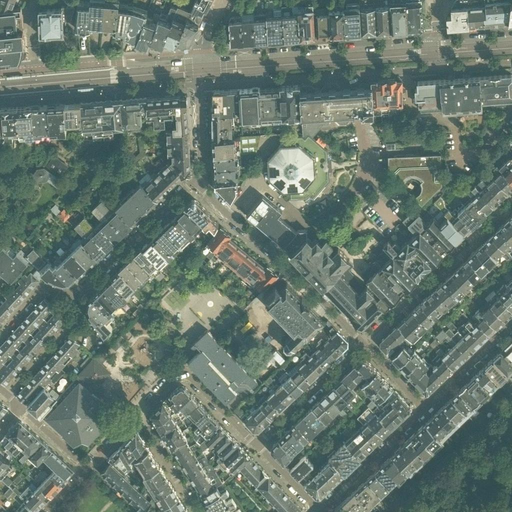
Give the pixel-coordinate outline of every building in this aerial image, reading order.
[(0,0),(0,9),(11,8),(14,0),(0,0)] [(89,26),(102,27),(104,0),(90,0),(90,2),(89,26)] [(104,0),(102,27),(114,29),(118,4),(118,0),(104,0)] [(194,0),(190,9),(197,13),(197,12),(202,14),(203,16),(206,9),(207,10),(209,7),(208,5),(210,0),(194,0)] [(358,0),(359,3),(360,9),(362,34),(377,33),(375,7),(374,0),(358,0)] [(389,0),(390,6),(392,32),(399,32),(399,31),(408,31),(406,0),(389,0)] [(421,0),(411,0),(406,0),(408,31),(413,31),(413,30),(421,30),(423,27),(421,0)] [(467,26),(465,3),(465,2),(467,0),(455,0),(454,2),(451,8),(451,17),(447,17),(448,28),(467,26)] [(484,0),(467,0),(465,2),(465,3),(467,26),(485,25),(485,5),(484,0)] [(484,0),(485,5),(485,25),(508,23),(511,2),(510,2),(493,3),(492,0),(484,0)] [(89,30),(89,26),(90,2),(78,1),(75,18),(76,30),(80,29),(80,30),(82,31),(87,32),(87,31),(89,30)] [(346,10),(344,11),(346,35),(362,34),(360,9),(359,3),(346,4),(346,10)] [(114,33),(125,34),(131,9),(133,6),(118,4),(114,29),(114,33)] [(307,7),(298,8),(300,38),(301,38),(305,38),(310,38),(310,37),(315,37),(314,14),(316,14),(317,37),(330,36),(329,9),(314,10),(313,7),(313,4),(307,4),(307,7)] [(329,5),(329,9),(330,36),(345,35),(346,35),(344,11),(343,4),(329,5)] [(281,7),(281,9),(284,39),(285,39),(293,38),(293,39),(300,38),(298,8),(298,5),(281,7)] [(40,34),(40,35),(40,36),(43,38),(48,38),(50,35),(62,34),(63,34),(63,33),(63,29),(63,24),(65,24),(65,21),(70,21),(74,6),(61,7),(62,9),(39,10),(40,29),(39,29),(39,30),(40,30),(40,34)] [(135,45),(145,16),(147,11),(133,6),(131,9),(125,34),(125,37),(128,38),(127,40),(128,43),(135,45)] [(164,42),(172,45),(175,46),(177,43),(189,12),(177,6),(176,9),(164,42)] [(390,6),(375,7),(377,33),(392,32),(390,6)] [(20,7),(11,8),(0,9),(0,62),(1,63),(20,61),(21,57),(22,55),(23,53),(23,51),(24,48),(24,46),(24,43),(20,7)] [(160,15),(148,47),(156,50),(158,45),(161,46),(162,47),(164,42),(176,9),(171,7),(167,17),(160,15)] [(148,48),(148,47),(160,15),(162,10),(156,8),(152,18),(145,16),(135,45),(136,47),(142,49),(144,48),(144,46),(148,48),(147,48),(148,48)] [(266,12),(266,15),(268,41),(275,40),(283,39),(284,39),(281,9),(272,10),(272,12),(266,12)] [(190,11),(189,12),(177,43),(184,46),(189,44),(194,33),(199,24),(203,16),(202,14),(197,12),(197,13),(196,15),(190,11)] [(241,17),(240,17),(242,43),(243,43),(243,42),(251,42),(255,42),(254,16),(253,13),(241,14),(241,17)] [(266,15),(254,16),(255,42),(259,41),(268,40),(268,41),(266,15)] [(242,43),(240,17),(231,17),(229,21),(230,43),(239,43),(242,43)] [(463,79),(459,79),(461,103),(460,103),(461,112),(482,111),(481,106),(481,105),(479,77),(469,78),(469,75),(463,75),(463,79)] [(490,77),(479,77),(481,105),(491,104),(492,107),(508,106),(508,100),(511,99),(511,80),(511,75),(500,76),(500,75),(489,76),(490,77)] [(443,109),(442,109),(442,114),(461,112),(460,103),(461,103),(459,79),(454,79),(454,76),(448,77),(448,80),(440,80),(443,109)] [(378,82),(368,83),(370,97),(372,97),(374,113),(390,112),(387,79),(378,80),(378,82)] [(396,79),(387,79),(390,112),(402,111),(402,80),(396,81),(396,79)] [(421,111),(442,109),(443,109),(440,80),(417,82),(418,89),(415,89),(416,105),(419,104),(419,106),(420,106),(421,111)] [(311,86),(299,87),(302,125),(303,136),(305,137),(308,134),(312,137),(323,125),(327,125),(329,123),(329,119),(335,119),(335,120),(339,124),(346,123),(350,119),(350,112),(361,111),(365,122),(374,121),(374,117),(374,113),(372,97),(370,97),(368,83),(361,83),(357,88),(340,89),(340,87),(335,83),(326,84),(318,92),(311,86)] [(261,119),(264,119),(268,103),(267,89),(259,89),(259,88),(258,88),(258,86),(253,87),(253,89),(239,90),(240,106),(240,109),(240,114),(240,117),(241,117),(241,120),(250,120),(261,119)] [(268,103),(264,119),(273,118),(273,122),(282,121),(283,122),(283,124),(292,124),(301,123),(301,125),(302,125),(299,87),(299,86),(280,87),(280,88),(267,89),(268,103)] [(233,114),(240,114),(240,109),(240,106),(239,90),(239,89),(220,91),(219,89),(215,89),(213,91),(212,91),(213,116),(233,114)] [(174,125),(174,129),(188,128),(186,104),(186,97),(186,96),(185,95),(180,95),(179,95),(172,96),(171,96),(173,118),(177,118),(177,124),(174,125)] [(164,119),(173,118),(171,96),(161,97),(161,96),(159,97),(160,115),(159,115),(160,125),(165,124),(164,119)] [(147,126),(160,125),(159,115),(160,115),(159,97),(156,97),(146,98),(147,110),(144,117),(147,118),(147,126)] [(123,127),(124,127),(124,132),(141,130),(140,121),(142,121),(144,117),(147,110),(146,98),(145,98),(136,99),(131,99),(121,100),(123,127)] [(113,128),(123,127),(121,100),(120,100),(111,101),(100,102),(103,132),(104,138),(114,137),(113,128)] [(101,137),(103,132),(100,102),(91,102),(91,103),(82,103),(81,103),(82,123),(83,130),(78,131),(79,136),(84,136),(84,139),(101,137)] [(80,123),(82,123),(81,103),(80,103),(79,103),(76,104),(76,103),(75,104),(64,105),(64,104),(66,122),(80,121),(80,123)] [(66,131),(66,122),(64,104),(56,105),(48,105),(48,106),(47,106),(50,132),(50,134),(60,133),(60,131),(66,131)] [(26,140),(26,137),(32,137),(32,139),(32,141),(35,141),(34,135),(31,106),(24,107),(17,108),(19,135),(20,140),(26,140)] [(43,132),(50,132),(47,106),(39,106),(31,106),(34,135),(43,134),(43,132)] [(13,136),(19,135),(17,108),(9,108),(2,109),(6,143),(8,143),(7,141),(7,139),(13,138),(13,136)] [(213,123),(213,127),(233,125),(233,114),(213,116),(213,117),(212,118),(212,121),(213,123)] [(213,137),(213,138),(234,137),(233,125),(213,127),(213,132),(212,133),(212,136),(213,137)] [(167,135),(167,142),(189,141),(189,133),(188,133),(188,129),(188,128),(174,129),(165,130),(165,135),(167,135)] [(305,137),(303,136),(286,137),(286,145),(283,145),(280,145),(278,147),(269,157),(267,160),(267,163),(268,176),(269,179),(271,181),(279,189),(281,190),(283,192),(286,192),(289,192),(290,200),(306,199),(308,196),(313,200),(329,181),(329,172),(328,172),(328,174),(323,174),(323,166),(322,160),(328,159),(327,150),(312,137),(308,134),(305,137)] [(214,156),(214,157),(241,154),(256,153),(260,135),(234,137),(213,138),(213,151),(214,151),(214,156)] [(168,155),(172,155),(189,154),(190,154),(189,146),(189,145),(188,145),(188,142),(189,142),(189,141),(167,142),(165,142),(166,148),(168,148),(168,155)] [(499,152),(498,152),(496,150),(483,150),(484,160),(491,160),(499,152)] [(114,158),(127,170),(131,166),(118,154),(114,158)] [(173,160),(170,162),(183,175),(190,168),(190,160),(190,159),(189,159),(189,154),(172,155),(173,160)] [(215,164),(215,168),(239,166),(238,166),(237,162),(242,162),(241,154),(214,157),(214,164),(215,164)] [(402,185),(403,184),(404,183),(404,182),(405,181),(406,180),(407,179),(408,179),(409,178),(410,178),(411,177),(412,177),(413,177),(415,178),(416,178),(417,178),(418,179),(419,180),(420,181),(420,182),(421,183),(421,184),(422,185),(422,186),(422,188),(422,189),(421,190),(421,191),(420,192),(419,193),(418,194),(417,195),(416,195),(415,196),(414,196),(413,197),(421,204),(442,184),(440,154),(440,155),(432,155),(432,154),(425,155),(425,156),(421,156),(421,155),(410,155),(404,155),(388,156),(388,171),(389,171),(402,185)] [(47,166),(56,173),(61,176),(69,166),(54,155),(47,166)] [(104,167),(110,173),(119,164),(113,158),(104,167)] [(331,159),(328,159),(322,160),(323,166),(323,174),(328,174),(328,172),(329,172),(332,172),(331,159)] [(158,168),(160,169),(174,183),(176,181),(177,181),(183,175),(170,162),(169,161),(163,166),(162,164),(158,168)] [(511,167),(505,161),(498,167),(499,168),(511,181),(511,167)] [(498,174),(494,177),(508,192),(511,187),(511,181),(499,168),(498,167),(496,165),(493,168),(498,174)] [(215,181),(237,179),(238,179),(238,174),(239,174),(239,166),(215,168),(214,168),(215,176),(215,180),(215,181)] [(30,179),(24,187),(31,192),(38,182),(39,182),(47,181),(57,188),(62,181),(52,174),(44,169),(37,170),(33,176),(30,179)] [(153,172),(150,176),(152,177),(165,191),(168,189),(169,189),(174,184),(174,183),(160,169),(155,174),(153,172)] [(489,172),(482,179),(487,184),(501,199),(508,192),(494,177),(489,172)] [(139,181),(141,183),(158,199),(160,197),(166,192),(165,191),(152,177),(150,176),(148,173),(139,181)] [(93,182),(97,186),(106,178),(102,174),(93,182)] [(479,183),(475,186),(493,205),(501,199),(487,184),(482,179),(477,174),(474,178),(479,183)] [(237,179),(215,181),(215,186),(231,202),(238,190),(237,179)] [(122,201),(116,207),(132,224),(158,199),(141,183),(134,189),(132,187),(120,199),(122,201)] [(467,193),(472,198),(486,213),(493,205),(475,186),(467,193)] [(453,215),(445,206),(442,195),(436,201),(434,203),(440,209),(444,214),(464,234),(472,226),(457,211),(453,215)] [(291,253),(291,254),(307,238),(307,230),(297,230),(296,232),(278,217),(282,212),(263,196),(246,215),(250,218),(291,253)] [(472,198),(465,205),(479,219),(486,213),(472,198)] [(188,204),(185,207),(203,226),(206,228),(208,230),(208,231),(212,228),(214,230),(218,224),(196,200),(195,199),(193,199),(191,200),(191,201),(191,200),(191,201),(188,204),(187,204),(188,204)] [(102,200),(97,205),(123,233),(132,224),(116,207),(112,211),(102,200)] [(51,208),(57,214),(62,209),(56,203),(51,208)] [(102,220),(98,224),(101,227),(115,241),(123,233),(97,205),(94,207),(92,209),(102,220)] [(455,209),(457,211),(472,226),(479,219),(465,205),(459,211),(456,208),(455,209)] [(176,215),(177,215),(186,225),(182,229),(191,238),(203,226),(185,207),(176,215)] [(58,214),(63,221),(70,215),(65,208),(58,214)] [(404,219),(416,233),(440,257),(443,254),(447,250),(456,241),(444,229),(434,217),(426,224),(421,218),(422,217),(415,210),(412,214),(411,213),(404,219)] [(75,217),(79,222),(106,249),(115,241),(101,227),(98,224),(95,227),(84,217),(83,218),(78,214),(75,217)] [(448,225),(444,229),(456,241),(464,234),(444,214),(441,217),(448,225)] [(172,219),(164,227),(182,245),(188,239),(189,240),(191,238),(182,229),(186,225),(177,215),(173,219),(172,219)] [(85,237),(81,240),(98,257),(106,249),(79,222),(77,224),(75,226),(85,237)] [(511,228),(506,222),(499,228),(511,242),(511,228)] [(164,227),(156,235),(165,245),(161,249),(170,258),(182,245),(164,227)] [(210,259),(212,257),(228,238),(230,236),(226,232),(226,231),(223,228),(221,228),(220,227),(220,228),(205,246),(212,251),(207,257),(210,259)] [(498,229),(491,235),(505,250),(509,246),(511,248),(511,242),(499,228),(499,229),(498,229)] [(383,244),(393,255),(417,279),(421,275),(427,269),(431,265),(440,257),(416,233),(408,240),(401,247),(395,241),(392,244),(388,240),(383,244)] [(142,248),(161,267),(170,258),(161,249),(165,245),(156,235),(155,236),(151,240),(151,239),(142,248)] [(491,235),(483,244),(497,259),(502,253),(509,261),(511,257),(505,250),(491,235)] [(79,238),(69,247),(88,266),(98,257),(81,240),(79,238)] [(216,258),(223,264),(238,246),(237,245),(237,243),(233,241),(232,241),(228,238),(212,257),(215,259),(216,258)] [(291,254),(326,290),(343,275),(353,265),(349,260),(338,248),(337,249),(335,250),(336,251),(332,254),(328,250),(332,246),(325,239),(321,243),(317,238),(312,243),(308,238),(307,238),(291,254)] [(37,269),(44,275),(48,278),(54,282),(63,284),(68,283),(69,283),(70,283),(70,282),(53,266),(44,258),(33,246),(23,256),(7,242),(2,247),(0,249),(0,287),(2,286),(5,277),(11,282),(28,263),(27,262),(28,260),(34,265),(37,268),(37,269)] [(483,244),(475,251),(490,266),(494,263),(497,266),(501,263),(497,259),(483,244)] [(232,266),(235,268),(247,253),(243,250),(243,249),(240,246),(238,246),(223,264),(229,269),(232,266)] [(69,247),(60,256),(79,275),(88,266),(69,247)] [(140,250),(134,256),(152,275),(157,270),(159,272),(163,269),(161,267),(142,248),(141,248),(140,250)] [(475,251),(468,258),(482,274),(490,266),(475,251)] [(232,271),(242,279),(257,261),(256,260),(256,259),(252,256),(251,256),(247,253),(235,268),(232,271)] [(367,281),(369,283),(381,296),(377,300),(383,306),(386,308),(389,305),(390,305),(401,294),(405,290),(417,279),(393,255),(385,263),(380,258),(371,267),(376,272),(367,281)] [(56,263),(53,266),(70,282),(71,281),(78,276),(79,275),(60,256),(55,261),(56,263)] [(132,257),(127,263),(145,282),(149,278),(151,280),(154,277),(152,275),(134,256),(132,257)] [(468,258),(460,265),(475,281),(479,277),(483,281),(487,278),(482,274),(468,258)] [(251,287),(252,285),(267,267),(267,266),(266,268),(262,265),(262,264),(258,261),(257,261),(242,279),(248,284),(251,287)] [(119,270),(137,289),(142,285),(143,286),(147,283),(145,282),(127,263),(126,263),(125,264),(119,270)] [(191,267),(186,263),(180,269),(182,271),(184,274),(185,274),(191,267)] [(460,265),(449,276),(464,291),(469,295),(472,292),(468,287),(475,281),(460,265)] [(267,267),(252,285),(261,292),(264,289),(278,275),(273,271),(273,270),(270,267),(268,267),(267,267)] [(25,274),(22,278),(32,288),(39,280),(44,275),(37,269),(33,274),(31,272),(28,276),(25,274)] [(111,278),(110,279),(128,298),(138,289),(137,289),(119,270),(113,276),(111,278)] [(343,275),(326,290),(362,327),(383,306),(377,300),(381,296),(369,283),(359,292),(343,275)] [(449,276),(442,282),(459,300),(461,302),(465,299),(460,294),(464,291),(449,276)] [(21,283),(17,287),(26,295),(32,288),(22,278),(18,281),(21,283)] [(101,287),(120,307),(128,298),(110,279),(109,279),(107,281),(101,287)] [(435,290),(449,305),(452,307),(459,300),(442,282),(435,290)] [(301,298),(300,297),(286,283),(280,289),(276,284),(264,296),(267,299),(269,301),(268,301),(267,300),(266,302),(267,302),(266,303),(293,331),(286,339),(286,340),(284,342),(283,341),(283,342),(284,343),(283,346),(282,346),(283,347),(284,347),(286,349),(286,350),(287,350),(287,349),(290,349),(290,350),(291,350),(291,349),(293,347),(294,347),(304,338),(305,337),(306,336),(307,337),(324,321),(309,306),(309,305),(302,298),(301,298)] [(504,284),(496,292),(511,309),(511,291),(508,287),(504,284)] [(12,289),(8,293),(19,302),(26,295),(17,287),(14,291),(12,289)] [(93,297),(113,317),(116,314),(114,312),(120,307),(101,287),(95,293),(96,294),(93,297)] [(435,290),(427,297),(442,312),(449,305),(435,290)] [(487,301),(490,304),(505,319),(511,312),(511,309),(496,292),(487,301)] [(7,298),(4,302),(12,310),(19,302),(8,293),(5,296),(7,298)] [(238,302),(239,301),(241,299),(236,295),(233,298),(231,300),(236,304),(238,302)] [(267,299),(264,296),(255,304),(259,307),(267,299)] [(113,317),(93,297),(91,298),(89,300),(88,302),(87,306),(87,308),(87,309),(89,313),(104,335),(110,342),(113,339),(111,337),(109,336),(106,333),(112,328),(107,322),(113,317)] [(427,297),(419,304),(434,320),(442,312),(427,297)] [(44,298),(37,306),(46,314),(49,310),(52,312),(55,308),(53,306),(44,298)] [(137,307),(140,311),(142,308),(147,304),(144,301),(137,307)] [(239,301),(238,302),(236,304),(243,310),(246,307),(239,301)] [(0,305),(0,311),(6,317),(12,310),(4,302),(1,306),(0,305)] [(419,304),(412,311),(427,327),(434,320),(419,304)] [(490,304),(482,312),(496,327),(505,319),(490,304)] [(132,307),(138,313),(140,311),(137,307),(134,305),(132,307)] [(37,306),(30,314),(41,323),(45,319),(43,317),(46,314),(37,306)] [(57,310),(55,308),(52,312),(54,314),(51,318),(59,325),(66,318),(57,310)] [(477,322),(489,334),(496,327),(482,312),(479,309),(475,313),(480,319),(477,322)] [(456,313),(465,322),(483,341),(489,334),(477,322),(474,325),(469,320),(469,319),(463,312),(462,313),(459,310),(456,313)] [(412,311),(405,318),(420,333),(427,327),(412,311)] [(30,314),(24,321),(32,329),(36,325),(38,327),(41,323),(30,314)] [(45,319),(41,323),(52,333),(59,325),(51,318),(47,321),(45,319)] [(405,318),(397,325),(411,339),(412,340),(420,333),(405,318)] [(448,319),(440,326),(468,355),(475,348),(458,329),(448,319)] [(24,321),(17,328),(28,338),(31,334),(29,332),(32,329),(24,321)] [(465,322),(458,329),(475,348),(483,341),(465,322)] [(37,333),(45,340),(52,333),(41,323),(38,327),(40,329),(37,333)] [(397,325),(391,331),(401,341),(404,338),(408,342),(411,339),(397,325)] [(334,334),(330,338),(342,351),(347,346),(348,341),(347,341),(333,326),(329,330),(334,334)] [(446,346),(448,349),(460,362),(468,355),(440,326),(433,333),(441,342),(445,338),(452,346),(450,348),(447,345),(446,346)] [(17,328),(10,336),(19,343),(22,340),(25,342),(28,338),(17,328)] [(198,352),(188,362),(226,402),(237,391),(242,391),(245,395),(258,383),(207,330),(191,345),(192,346),(193,346),(194,346),(194,348),(198,352)] [(391,331),(385,337),(398,351),(401,348),(398,344),(401,341),(391,331)] [(31,334),(28,338),(39,348),(45,340),(37,333),(34,336),(31,334)] [(110,346),(115,351),(126,340),(121,335),(110,346)] [(10,336),(4,343),(15,353),(18,349),(16,347),(19,343),(10,336)] [(71,336),(64,344),(75,354),(82,346),(71,336)] [(380,346),(391,358),(398,351),(385,337),(381,341),(380,342),(380,346)] [(24,347),(32,355),(39,348),(28,338),(25,342),(27,344),(24,347)] [(318,341),(318,342),(334,358),(342,351),(330,338),(326,342),(322,338),(318,341)] [(435,351),(437,352),(453,369),(460,362),(448,349),(445,353),(437,345),(438,343),(435,339),(430,344),(435,351)] [(511,340),(501,351),(511,362),(511,340)] [(318,349),(314,353),(326,366),(334,358),(318,342),(316,343),(318,345),(316,346),(318,349)] [(4,343),(0,346),(0,353),(5,358),(9,354),(11,357),(15,353),(4,343)] [(57,351),(66,359),(69,355),(71,357),(75,354),(64,344),(57,351)] [(399,366),(411,354),(407,350),(403,346),(401,348),(398,351),(391,358),(396,363),(399,366)] [(18,349),(15,353),(25,362),(32,355),(24,347),(20,351),(18,349)] [(50,359),(61,369),(65,364),(63,362),(66,359),(57,351),(50,359)] [(406,373),(421,358),(417,354),(414,351),(411,354),(399,366),(406,373),(405,373),(406,373)] [(436,364),(433,367),(435,370),(430,376),(437,384),(453,369),(437,352),(435,351),(431,355),(433,358),(431,360),(436,364)] [(492,359),(508,375),(511,379),(511,362),(501,351),(492,359)] [(13,359),(10,362),(18,370),(25,362),(15,353),(11,357),(13,359)] [(305,353),(302,356),(318,373),(326,366),(314,353),(310,357),(305,353)] [(105,359),(100,354),(95,358),(94,358),(57,399),(52,405),(55,408),(47,416),(47,417),(59,429),(61,428),(64,430),(65,431),(63,434),(74,444),(82,438),(88,442),(96,432),(97,431),(107,421),(103,415),(108,406),(98,397),(104,389),(99,385),(110,372),(100,364),(105,359)] [(318,373),(302,356),(300,357),(302,360),(296,365),(311,380),(318,373)] [(406,373),(413,381),(428,366),(421,358),(406,373)] [(55,376),(58,379),(65,372),(61,369),(50,359),(44,366),(52,374),(56,370),(58,372),(55,376)] [(483,368),(499,384),(508,375),(492,359),(483,368)] [(361,360),(355,366),(365,376),(368,380),(377,371),(366,360),(361,360)] [(62,369),(65,372),(72,364),(69,361),(62,369)] [(5,364),(1,367),(12,377),(18,370),(10,362),(7,366),(5,364)] [(430,364),(428,366),(413,381),(420,387),(419,388),(420,388),(424,392),(429,392),(437,384),(430,376),(435,370),(433,367),(430,364)] [(283,383),(295,396),(303,388),(288,373),(284,368),(281,365),(278,368),(282,372),(281,373),(287,379),(283,383)] [(296,365),(288,373),(303,388),(311,380),(296,365)] [(37,373),(48,383),(50,381),(52,383),(53,382),(55,383),(58,379),(55,376),(52,379),(50,377),(52,374),(44,366),(37,373)] [(355,366),(349,372),(362,386),(364,383),(361,380),(365,376),(355,366)] [(1,367),(0,368),(0,373),(0,380),(5,385),(12,377),(1,367)] [(490,391),(493,388),(495,389),(500,384),(499,384),(483,368),(478,373),(478,372),(475,375),(475,376),(490,391)] [(370,394),(384,380),(385,379),(381,376),(377,371),(368,380),(364,383),(362,386),(370,394)] [(349,372),(342,378),(352,389),(355,386),(358,389),(362,386),(349,372)] [(42,385),(44,387),(48,383),(37,373),(30,381),(39,389),(42,385)] [(466,384),(481,399),(481,400),(481,399),(485,403),(493,395),(490,391),(475,376),(466,384)] [(269,377),(265,381),(287,403),(295,396),(283,383),(279,387),(276,384),(274,386),(271,383),(273,381),(269,377)] [(342,378),(334,386),(348,400),(356,393),(352,389),(342,378)] [(367,405),(369,407),(371,409),(385,395),(393,388),(389,384),(384,380),(370,394),(374,399),(367,405)] [(30,381),(24,388),(34,398),(38,394),(36,392),(39,389),(30,381)] [(287,403),(265,381),(263,383),(267,387),(269,387),(271,389),(269,391),(271,394),(267,398),(279,411),(287,403)] [(459,391),(473,406),(481,399),(466,384),(459,391)] [(334,386),(327,393),(341,407),(345,403),(352,411),(355,408),(348,400),(334,386)] [(44,413),(47,416),(55,408),(52,405),(57,399),(44,387),(38,394),(34,398),(31,402),(27,405),(37,415),(37,414),(40,417),(44,413)] [(178,387),(171,393),(181,404),(191,394),(184,387),(185,387),(178,387)] [(29,400),(31,402),(34,398),(24,388),(16,396),(25,403),(29,400)] [(393,388),(385,395),(391,401),(405,416),(405,415),(410,411),(410,406),(393,388)] [(451,399),(465,413),(469,417),(473,421),(476,417),(475,416),(479,412),(473,406),(459,391),(451,399)] [(171,393),(167,397),(176,409),(181,404),(171,393)] [(327,393),(319,400),(333,415),(337,411),(344,418),(348,415),(341,407),(327,393)] [(176,409),(177,411),(178,413),(179,416),(182,419),(189,413),(199,403),(191,394),(181,404),(176,409)] [(265,395),(258,402),(272,417),(279,411),(267,398),(265,395)] [(150,415),(156,424),(177,411),(176,409),(167,397),(166,398),(150,415)] [(443,406),(457,422),(465,413),(451,399),(446,403),(442,406),(443,406)] [(319,400),(312,407),(326,422),(330,418),(337,426),(340,422),(338,420),(333,415),(319,400)] [(383,408),(398,422),(403,417),(405,416),(391,401),(383,408)] [(249,410),(251,413),(264,426),(272,417),(258,402),(249,410)] [(194,420),(196,419),(206,410),(199,403),(189,413),(191,415),(190,416),(194,420)] [(264,426),(251,413),(247,416),(238,406),(234,410),(242,418),(241,418),(253,431),(258,431),(264,426)] [(372,410),(390,429),(398,422),(383,408),(383,407),(380,409),(377,406),(372,410)] [(434,415),(448,430),(451,432),(454,429),(452,426),(457,422),(443,406),(437,412),(437,411),(434,415)] [(304,415),(318,429),(319,430),(319,431),(327,423),(326,422),(312,407),(304,415)] [(369,407),(361,414),(379,432),(383,436),(390,429),(372,410),(371,409),(369,407)] [(194,429),(197,432),(213,417),(206,410),(196,419),(200,423),(194,429)] [(156,424),(162,433),(182,420),(182,419),(179,416),(178,413),(177,411),(156,424)] [(364,423),(360,427),(375,444),(383,436),(379,432),(361,414),(358,417),(364,423)] [(296,423),(310,437),(311,438),(319,430),(318,429),(304,415),(296,423)] [(425,423),(440,438),(445,432),(448,430),(434,415),(429,420),(425,423)] [(203,434),(207,438),(220,425),(213,417),(197,432),(197,433),(193,437),(195,441),(203,434)] [(5,451),(9,447),(14,441),(27,427),(19,420),(0,441),(0,451),(2,454),(5,451)] [(162,433),(167,441),(182,431),(178,426),(184,422),(182,420),(162,433)] [(296,423),(290,428),(294,432),(304,443),(310,437),(296,423)] [(417,432),(435,450),(444,442),(440,438),(425,423),(417,432)] [(199,447),(202,451),(205,449),(211,445),(211,446),(214,443),(226,431),(220,425),(207,438),(199,446),(199,447)] [(350,425),(346,428),(368,451),(375,444),(360,427),(356,431),(350,425)] [(12,458),(22,448),(35,434),(27,427),(14,441),(18,445),(13,451),(9,447),(5,451),(12,458)] [(167,441),(172,449),(185,441),(187,440),(184,434),(189,431),(187,428),(182,431),(167,441)] [(284,434),(298,449),(301,446),(304,443),(294,432),(290,428),(284,434)] [(348,438),(345,442),(360,458),(368,451),(346,428),(343,432),(348,438)] [(128,438),(140,456),(149,451),(137,432),(136,430),(128,438)] [(226,431),(214,443),(217,447),(212,451),(215,454),(218,451),(232,438),(226,431)] [(408,439),(427,458),(435,450),(417,432),(414,434),(408,439)] [(26,452),(19,458),(23,461),(28,455),(43,441),(35,434),(22,448),(26,452)] [(278,439),(278,440),(292,454),(298,449),(284,434),(278,440),(278,439)] [(316,444),(320,447),(327,440),(324,437),(316,444)] [(135,456),(137,459),(140,456),(128,438),(125,441),(121,445),(120,446),(121,446),(120,446),(129,461),(135,456)] [(232,438),(218,451),(221,455),(216,459),(219,462),(239,444),(232,438)] [(400,447),(418,466),(427,458),(408,439),(403,444),(404,444),(400,447)] [(272,450),(291,470),(299,461),(292,454),(278,440),(272,445),(272,450)] [(37,463),(44,457),(52,450),(43,441),(28,455),(37,463)] [(172,449),(176,456),(190,447),(185,441),(172,449)] [(345,442),(336,449),(352,466),(360,458),(345,442)] [(176,456),(180,463),(194,454),(191,450),(193,449),(194,450),(199,447),(199,446),(197,443),(195,444),(190,447),(176,456)] [(239,444),(219,462),(217,465),(220,468),(226,462),(229,466),(245,451),(239,444)] [(132,465),(129,461),(120,446),(116,451),(115,451),(115,452),(110,457),(109,458),(110,459),(110,458),(112,461),(121,470),(126,474),(128,473),(126,471),(132,465)] [(392,455),(408,472),(410,474),(418,466),(400,447),(392,455)] [(328,457),(330,459),(344,473),(352,466),(336,449),(328,457)] [(44,457),(47,460),(50,463),(56,468),(66,478),(74,470),(52,450),(44,457)] [(2,454),(0,451),(0,480),(1,480),(0,479),(11,468),(7,464),(10,461),(2,454)] [(135,460),(140,468),(154,459),(149,451),(140,456),(137,459),(135,460)] [(180,463),(184,470),(205,456),(202,451),(200,452),(201,455),(196,458),(194,454),(180,463)] [(245,451),(229,466),(225,469),(228,473),(231,476),(237,470),(251,457),(245,451)] [(383,464),(399,480),(408,472),(392,455),(384,464),(383,463),(383,464)] [(184,470),(189,476),(209,463),(208,461),(206,457),(205,456),(184,470)] [(291,470),(299,479),(308,470),(313,465),(305,456),(299,461),(291,470)] [(251,457),(237,470),(239,472),(241,470),(245,475),(257,464),(251,457)] [(140,468),(145,476),(160,468),(154,459),(140,468)] [(330,459),(322,467),(335,481),(344,473),(330,459)] [(110,482),(119,473),(121,470),(112,461),(110,464),(109,464),(101,473),(110,482)] [(50,463),(44,469),(56,480),(61,485),(67,479),(66,478),(56,468),(50,463)] [(189,476),(193,483),(214,470),(209,463),(189,476)] [(247,481),(249,482),(262,469),(257,464),(245,475),(249,479),(247,481)] [(375,472),(389,487),(394,482),(397,485),(400,482),(399,480),(383,464),(380,466),(380,467),(375,472)] [(322,467),(313,475),(327,490),(335,481),(322,467)] [(143,478),(150,488),(166,478),(160,468),(145,476),(143,478)] [(56,480),(44,469),(34,479),(51,496),(56,492),(61,485),(56,480)] [(262,469),(249,482),(251,484),(252,482),(256,486),(268,475),(263,469),(262,469)] [(193,483),(197,489),(210,480),(208,477),(212,475),(214,478),(217,476),(215,472),(214,470),(193,483)] [(308,470),(299,479),(316,496),(315,496),(320,496),(327,490),(313,475),(308,470)] [(365,481),(379,496),(381,495),(389,487),(375,472),(367,479),(365,481)] [(124,478),(119,473),(110,482),(118,489),(126,480),(129,477),(127,475),(124,478)] [(25,491),(41,507),(51,496),(34,479),(28,474),(25,477),(32,483),(25,491)] [(268,475),(256,486),(257,487),(255,489),(257,490),(258,489),(262,493),(274,481),(268,475)] [(210,480),(197,489),(201,497),(217,487),(222,483),(219,479),(217,476),(214,478),(216,482),(212,484),(210,480)] [(150,488),(156,498),(173,488),(166,478),(150,488)] [(133,486),(126,480),(118,489),(126,497),(135,488),(138,485),(136,483),(133,486)] [(274,481),(262,493),(267,498),(265,500),(267,501),(280,488),(274,481)] [(355,491),(369,506),(374,511),(381,511),(373,503),(378,498),(379,497),(379,496),(365,481),(364,481),(355,491)] [(424,482),(420,486),(429,495),(433,492),(424,482)] [(412,493),(412,494),(417,489),(413,485),(408,490),(412,493)] [(221,493),(219,490),(217,487),(201,497),(206,503),(219,494),(221,493)] [(10,488),(4,494),(8,498),(10,495),(14,491),(12,490),(10,488)] [(17,494),(24,501),(36,511),(41,507),(25,491),(22,494),(15,488),(12,490),(14,491),(17,494)] [(141,494),(135,488),(126,497),(135,505),(143,496),(146,493),(144,491),(141,494)] [(157,500),(163,509),(179,498),(173,488),(156,498),(153,500),(154,502),(157,500)] [(280,488),(267,501),(269,503),(270,501),(274,505),(286,494),(280,488)] [(206,503),(211,511),(217,511),(234,502),(232,498),(226,502),(223,497),(229,493),(226,490),(221,493),(219,494),(206,503)] [(342,503),(350,511),(363,511),(365,510),(366,511),(368,510),(367,509),(369,506),(355,491),(342,503)] [(286,494),(274,505),(272,507),(274,508),(276,507),(280,511),(282,510),(286,507),(292,501),(286,494)] [(36,511),(24,501),(21,504),(14,498),(10,495),(8,498),(7,499),(11,502),(13,504),(21,511),(36,511)] [(143,496),(135,505),(141,511),(143,511),(151,504),(153,506),(155,504),(152,499),(149,501),(143,496)] [(163,509),(164,511),(178,511),(185,508),(179,498),(163,509)] [(293,501),(292,501),(286,507),(290,511),(301,511),(301,510),(292,501),(293,501)] [(217,511),(232,511),(231,509),(236,505),(234,502),(217,511)] [(332,511),(350,511),(342,503),(336,509),(335,509),(332,511)]
